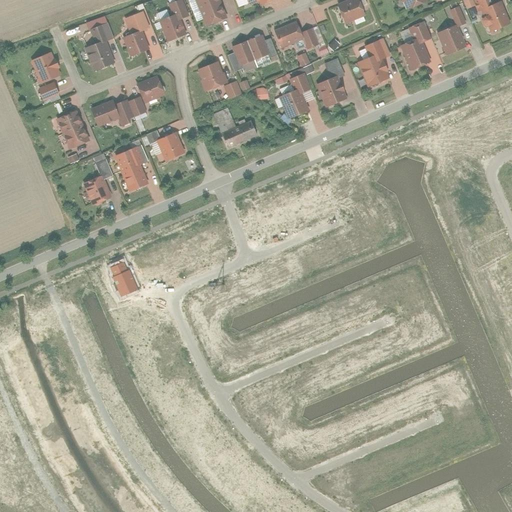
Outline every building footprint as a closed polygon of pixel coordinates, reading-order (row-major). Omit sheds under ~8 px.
[(182,10),(178,0),(166,0),(170,9),(172,14),(182,10)] [(217,15),(211,0),(188,0),(198,23),(217,15)] [(330,0),(327,2),(335,20),(357,11),(352,0),(330,0)] [(471,0),(483,29),(504,21),(495,0),(471,0)] [(429,30),(439,53),(460,45),(451,24),(459,21),(452,2),(441,7),(448,22),(429,30)] [(143,18),(137,4),(131,6),(137,21),(143,18)] [(170,9),(152,16),(160,36),(178,29),(172,14),(170,9)] [(288,17),(266,26),(274,44),(296,35),(288,17)] [(394,42),(405,67),(424,59),(416,39),(425,36),(418,17),(402,24),(407,36),(394,42)] [(107,33),(101,19),(90,23),(96,38),(100,36),(107,33)] [(313,41),(305,23),(293,28),(296,35),(300,46),(313,41)] [(134,26),(115,33),(123,53),(141,46),(134,26)] [(255,37),(254,31),(240,36),(247,54),(261,49),(255,37)] [(273,50),(264,32),(255,37),(261,49),(263,54),(273,50)] [(350,58),(361,85),(384,76),(376,56),(383,53),(376,35),(362,40),(366,51),(350,58)] [(109,57),(100,36),(96,38),(83,43),(91,64),(109,57)] [(247,54),(240,36),(225,42),(228,48),(233,60),(247,54)] [(50,63),(43,48),(23,57),(30,72),(50,63)] [(228,48),(221,51),(227,66),(234,63),(233,60),(228,48)] [(303,58),(299,49),(291,53),(295,62),(303,58)] [(309,80),(319,103),(340,94),(331,74),(339,71),(331,53),(317,59),(323,74),(309,80)] [(220,78),(211,57),(191,65),(200,86),(220,78)] [(53,70),(50,63),(30,72),(33,80),(53,70)] [(271,93),(280,116),(302,107),(295,89),(304,86),(297,69),(282,75),(286,86),(271,93)] [(149,72),(129,80),(134,92),(137,99),(157,91),(149,72)] [(51,88),(47,78),(31,85),(35,95),(51,88)] [(234,89),(229,78),(217,83),(222,94),(234,89)] [(261,81),(250,82),(251,94),(262,93),(261,81)] [(128,111),(140,106),(137,99),(134,92),(122,98),(128,111)] [(122,98),(120,94),(107,100),(112,113),(117,123),(127,118),(125,113),(128,111),(122,98)] [(105,95),(83,104),(90,122),(112,113),(107,100),(105,95)] [(207,110),(221,145),(251,132),(245,117),(232,122),(224,103),(207,110)] [(76,121),(69,106),(49,115),(56,129),(76,121)] [(82,136),(76,121),(56,129),(62,144),(82,136)] [(157,158),(178,150),(168,129),(148,138),(157,158)] [(108,151),(122,188),(141,181),(133,161),(142,158),(135,141),(108,151)] [(65,158),(74,154),(71,148),(62,151),(65,158)] [(77,179),(86,200),(105,192),(98,175),(106,172),(97,148),(86,153),(94,172),(77,179)]
